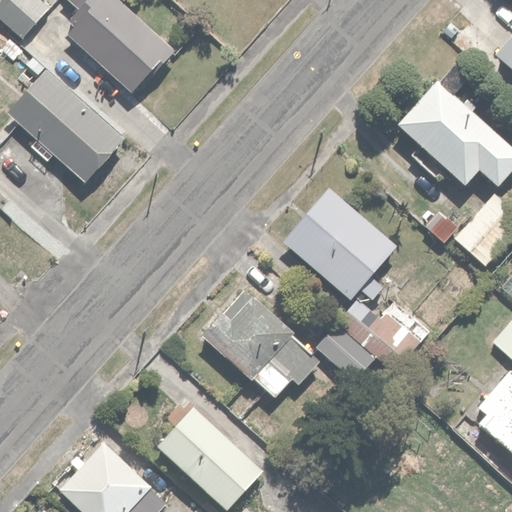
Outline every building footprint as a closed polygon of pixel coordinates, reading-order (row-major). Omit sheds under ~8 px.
[(0,0),(0,16),(20,34),(47,2),(44,0),(0,0)] [(136,90),(173,45),(118,0),(69,0),(76,5),(66,17),(72,22),(64,31),(136,90)] [(511,66),(511,25),(491,48),(511,66)] [(5,108),(84,176),(122,133),(43,64),(5,108)] [(511,147),(433,76),(394,119),(417,140),(407,150),(434,177),(446,166),(465,183),(479,168),(497,184),(511,166),(511,147)] [(396,240),(326,182),(280,237),(350,296),(396,240)] [(453,235),(485,263),(511,230),(511,208),(490,190),(453,235)] [(424,222),(444,241),(456,226),(438,208),(424,222)] [(199,330),(273,395),(291,375),(298,381),(321,355),(246,289),(227,311),(221,305),(199,330)] [(353,297),(313,343),(354,378),(374,355),(394,372),(430,330),(391,297),(375,316),(353,297)] [(511,315),(491,340),(511,357),(511,315)] [(477,418),(511,450),(511,371),(506,366),(473,403),(483,411),(477,418)] [(156,442),(227,506),(262,467),(191,403),(156,442)] [(58,485),(86,511),(152,511),(167,496),(102,437),(58,485)] [(252,511),(241,502),(232,511),(252,511)]
